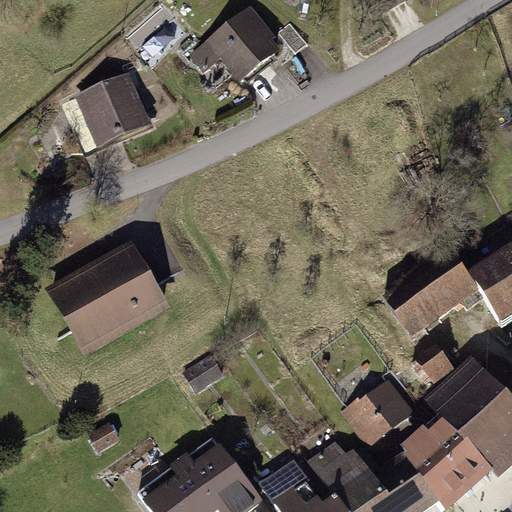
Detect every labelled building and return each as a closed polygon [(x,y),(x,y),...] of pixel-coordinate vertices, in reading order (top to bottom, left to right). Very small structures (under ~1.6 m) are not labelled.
[(410,0),(361,0),(377,25),(412,3),(410,0)] [(254,9),(192,58),(221,94),(237,81),(248,94),(294,58),(254,9)] [(295,24),(281,35),(301,60),(315,49),(295,24)] [(133,75),(80,98),(106,156),(159,132),(133,75)] [(137,245),(51,294),(90,364),(177,315),(137,245)] [(408,267),(376,287),(438,387),(458,373),(438,334),(486,300),(508,332),(511,329),(511,258),(475,281),(455,255),(417,280),(408,267)] [(288,474),(265,489),(281,511),(443,511),(445,511),(446,511),(459,511),(498,477),(506,484),(511,478),(511,366),(502,356),(486,369),(478,362),(462,375),(432,402),(448,424),(410,460),(378,479),(360,455),(351,460),(340,443),(312,465),(340,507),(333,511),(329,511),(313,492),(303,496),(288,474)] [(215,361),(194,374),(208,395),(228,382),(215,361)] [(393,381),(346,417),(373,453),(420,417),(393,381)] [(115,424),(91,436),(101,455),(125,444),(115,424)] [(228,452),(145,511),(261,511),(241,484),(248,479),(228,452)] [(125,470),(141,493),(166,476),(150,453),(125,470)]
